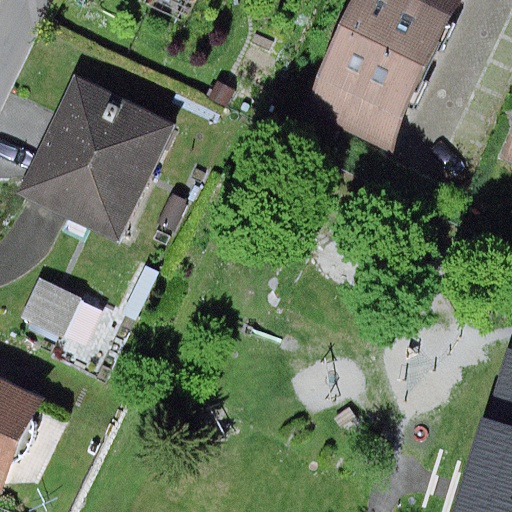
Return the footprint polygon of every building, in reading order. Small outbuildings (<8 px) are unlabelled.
[(463,0),(358,0),(309,109),(395,148),(463,0)] [(179,129),(81,80),(22,198),(120,247),(179,129)] [(511,137),(501,161),(511,165),(511,137)] [(41,281),(24,318),(66,337),(83,300),(41,281)] [(511,511),(511,355),(509,354),(461,511),(511,511)] [(41,398),(0,378),(0,481),(2,483),(11,462),(19,459),(25,454),(31,445),(33,436),(34,427),(31,418),(41,398)] [(329,511),(345,469),(259,438),(232,511),(224,511),(188,498),(182,511),(329,511)]
